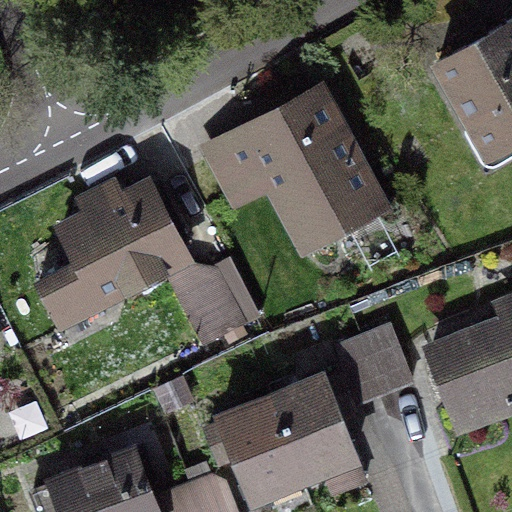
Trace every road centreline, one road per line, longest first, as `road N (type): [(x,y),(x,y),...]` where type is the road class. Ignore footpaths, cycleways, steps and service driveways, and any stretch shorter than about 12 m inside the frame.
road 1 (residential): [(63,140),(327,0)]
road 2 (residential): [(63,140),(3,0)]
